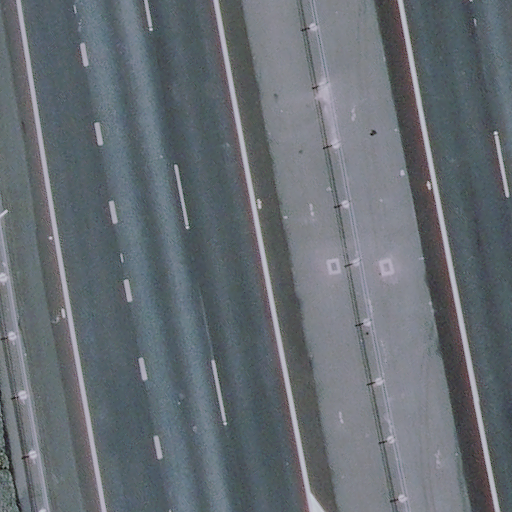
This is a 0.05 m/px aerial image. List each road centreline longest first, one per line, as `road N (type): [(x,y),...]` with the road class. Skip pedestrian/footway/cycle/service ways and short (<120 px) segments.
road 1 (motorway): [(249,511),(152,0)]
road 2 (motorway): [(478,0),(511,176)]
